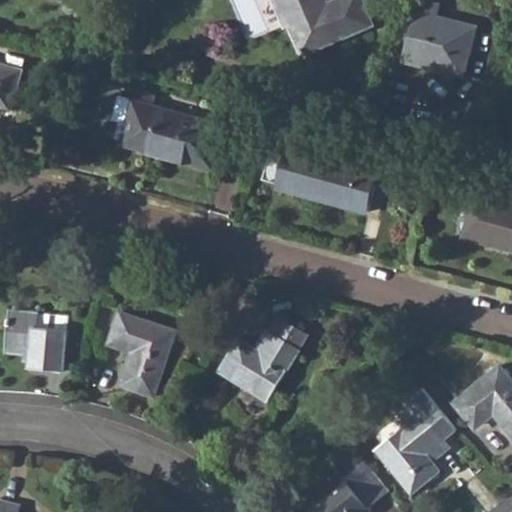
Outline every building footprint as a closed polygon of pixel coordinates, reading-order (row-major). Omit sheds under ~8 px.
[(292,22),(305,53),(374,23),(363,0),(339,0),(330,4),(328,0),(276,0),(287,24),(292,22)] [(426,0),(421,0),(406,61),(465,76),(478,27),(437,16),(441,4),(426,0)] [(0,108),(12,112),(24,70),(0,63),(0,108)] [(166,154),(166,156),(216,169),(226,126),(154,107),(157,97),(139,92),(136,102),(134,101),(128,124),(124,142),(166,154)] [(115,120),(128,124),(134,101),(122,98),(115,120)] [(303,138),(323,144),(326,131),(306,126),(303,138)] [(370,213),(383,169),(290,144),(278,187),(370,213)] [(511,248),(511,204),(476,194),(465,236),(511,248)] [(14,310),(10,351),(31,353),(31,350),(36,351),(36,360),(35,368),(68,371),(73,330),(42,327),(43,313),(14,310)] [(156,396),(179,330),(123,311),(111,342),(135,351),(123,384),(156,396)] [(269,399),(299,349),(267,330),(256,348),(240,338),(221,370),(269,399)] [(504,419),(502,420),(511,432),(511,375),(503,363),(455,400),(476,427),(498,411),(504,419)] [(445,439),(458,429),(425,387),(407,401),(418,415),(377,447),(413,492),(440,470),(427,453),(432,449),(438,456),(451,446),(445,439)] [(297,511),(369,511),(371,510),(369,508),(391,490),(368,461),(346,478),(344,475),(298,511),(297,511)] [(2,499),(0,504),(0,511),(18,511),(20,504),(2,499)]
